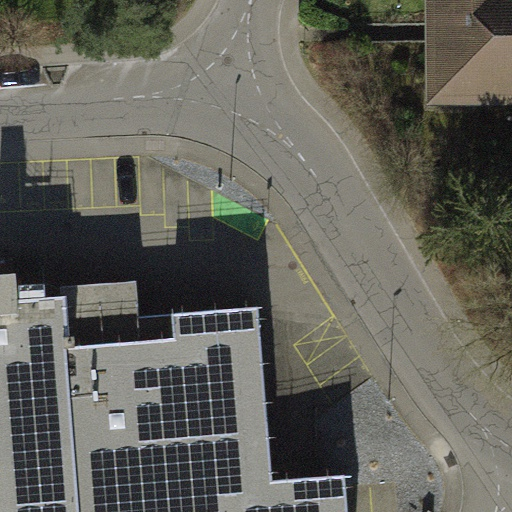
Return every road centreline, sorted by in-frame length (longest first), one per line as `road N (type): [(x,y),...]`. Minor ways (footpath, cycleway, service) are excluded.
road 1 (residential): [(511,458),(473,415),(325,182),(239,86)]
road 2 (residential): [(239,86),(0,103)]
